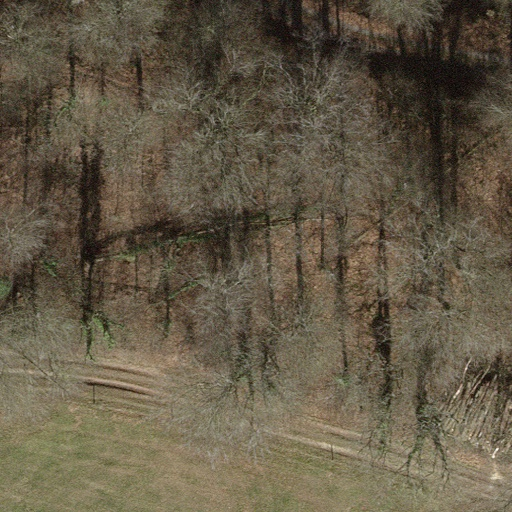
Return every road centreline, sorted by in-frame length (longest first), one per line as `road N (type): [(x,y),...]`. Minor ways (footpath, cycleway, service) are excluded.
road 1 (track): [(0,359),(143,376),(511,493)]
road 2 (track): [(287,0),(323,21),(511,74)]
